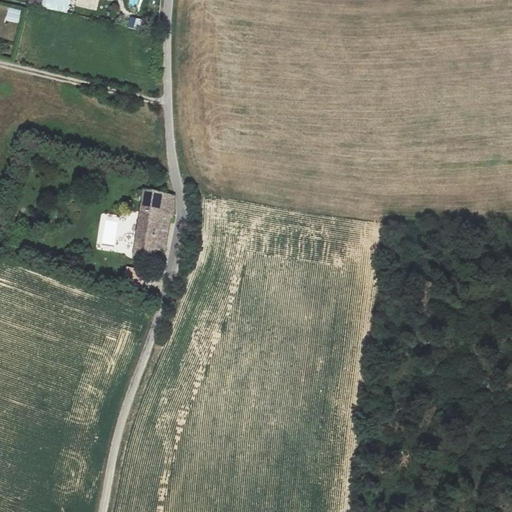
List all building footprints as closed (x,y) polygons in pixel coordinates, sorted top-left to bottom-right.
[(44,0),(43,7),(72,15),(76,0),(60,0),(60,1),(54,0),(44,0)] [(96,10),(98,2),(86,0),(82,0),(81,7),(96,10)] [(18,24),(21,11),(8,7),(4,21),(18,24)] [(134,259),(155,262),(157,250),(159,239),(167,235),(170,216),(159,214),(162,194),(145,191),(134,259)] [(170,216),(173,217),(175,197),(162,194),(159,214),(170,216)] [(159,239),(157,250),(165,251),(167,235),(159,239)] [(129,268),(124,283),(142,288),(146,273),(129,268)]
